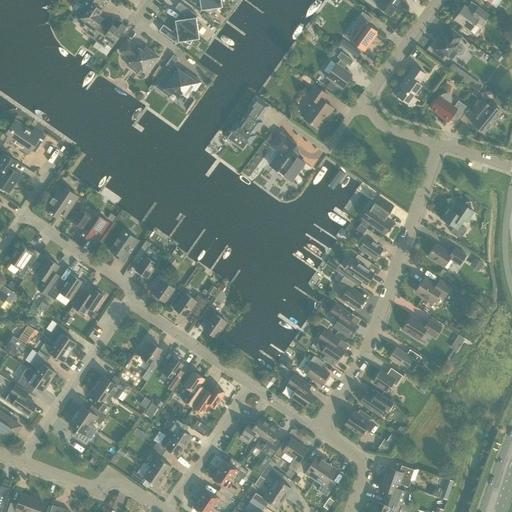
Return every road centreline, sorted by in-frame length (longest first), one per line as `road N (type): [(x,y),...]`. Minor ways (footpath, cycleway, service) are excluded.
road 1 (residential): [(315,428),(362,358),(439,143)]
road 2 (residential): [(25,464),(134,304)]
road 3 (residential): [(134,304),(129,283),(14,210)]
road 4 (residential): [(168,511),(123,483),(100,489),(25,464)]
road 5 (residential): [(169,511),(251,387)]
road 6 (residential): [(251,387),(134,304)]
road 7 (residential): [(365,98),(436,0)]
